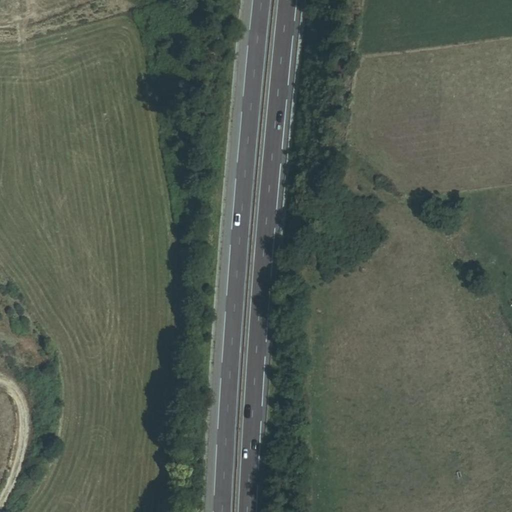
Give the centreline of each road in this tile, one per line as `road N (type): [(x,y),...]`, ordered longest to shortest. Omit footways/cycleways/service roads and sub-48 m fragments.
road 1 (trunk): [(262,0),(222,511)]
road 2 (trunk): [(247,511),(286,0)]
